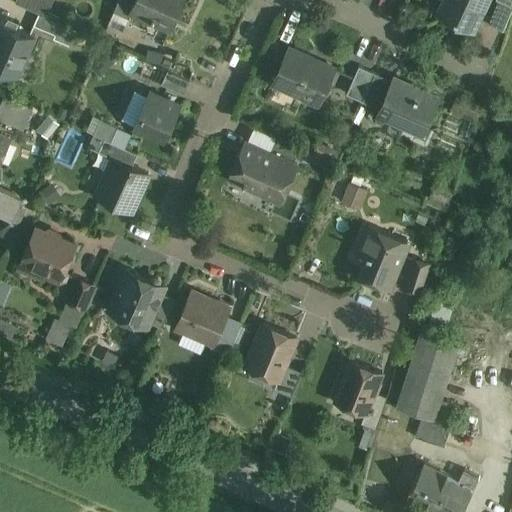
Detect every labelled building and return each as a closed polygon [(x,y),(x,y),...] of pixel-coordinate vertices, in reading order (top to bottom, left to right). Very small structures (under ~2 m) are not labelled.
[(50,2),(46,0),(17,0),(17,2),(39,12),(44,14),(50,2)] [(136,0),(119,0),(114,11),(129,17),(132,11),(131,11),(136,0)] [(136,0),(131,11),(132,11),(155,21),(158,14),(172,21),(181,0),(136,0)] [(447,0),(441,14),(475,29),(487,0),(447,0)] [(44,14),(39,12),(34,24),(56,34),(61,22),(44,14)] [(36,34),(2,19),(0,24),(0,64),(19,73),(36,34)] [(336,68),(295,49),(279,84),(320,103),(336,68)] [(377,71),(360,64),(347,92),(364,100),(377,71)] [(190,80),(168,70),(162,83),(185,93),(190,80)] [(394,79),(377,71),(364,100),(381,108),(394,79)] [(439,95),(396,76),(394,79),(381,108),(379,113),(405,125),(408,117),(425,125),(439,95)] [(180,104),(151,91),(135,126),(164,139),(180,104)] [(33,107),(4,94),(0,103),(0,114),(0,115),(24,127),(33,107)] [(0,114),(0,159),(9,139),(0,134),(0,115),(0,114)] [(118,126),(101,119),(95,133),(105,138),(111,141),(118,126)] [(132,133),(118,126),(111,141),(126,148),(132,133)] [(301,147),(277,136),(270,151),(294,162),(301,147)] [(111,141),(105,138),(99,151),(114,158),(114,157),(133,165),(138,153),(126,148),(111,141)] [(270,151),(246,140),(230,177),(263,192),(263,191),(281,200),(290,179),(298,163),(270,151)] [(344,153),(320,143),(310,166),(334,176),(344,153)] [(133,165),(114,157),(114,158),(98,194),(132,209),(149,172),(133,165)] [(350,183),(342,202),(361,210),(369,191),(350,183)] [(24,199),(0,187),(0,215),(13,221),(24,199)] [(360,280),(393,294),(415,240),(364,219),(353,244),(372,251),(360,280)] [(76,243),(37,226),(23,259),(52,272),(55,279),(59,281),(66,278),(68,273),(66,267),(76,243)] [(421,294),(431,264),(412,258),(402,288),(421,294)] [(151,276),(149,278),(126,268),(111,302),(128,310),(125,315),(149,325),(151,322),(163,292),(167,285),(162,283),(162,280),(161,278),(159,276),(156,275),(154,275),(151,276)] [(78,277),(68,300),(85,307),(95,284),(78,277)] [(230,307),(192,291),(177,326),(213,341),(214,342),(226,314),(230,307)] [(175,298),(163,292),(151,322),(163,327),(175,298)] [(243,321),(226,314),(214,342),(213,341),(211,346),(229,354),(243,321)] [(297,336),(264,322),(247,363),(279,377),(280,377),(286,364),(297,336)] [(460,340),(422,328),(398,405),(424,413),(436,417),(436,416),(441,400),(460,340)] [(383,371),(352,359),(336,400),(365,412),(366,412),(375,391),(383,371)] [(302,371),(286,364),(280,377),(279,377),(275,388),(292,395),(302,371)] [(387,396),(375,391),(366,412),(365,412),(361,423),(376,428),(387,396)] [(457,405),(441,400),(436,416),(452,421),(457,405)] [(452,421),(436,416),(436,417),(424,413),(416,436),(445,445),(452,421)] [(459,478),(425,461),(408,494),(443,511),(460,511),(479,476),(464,468),(459,478)]
